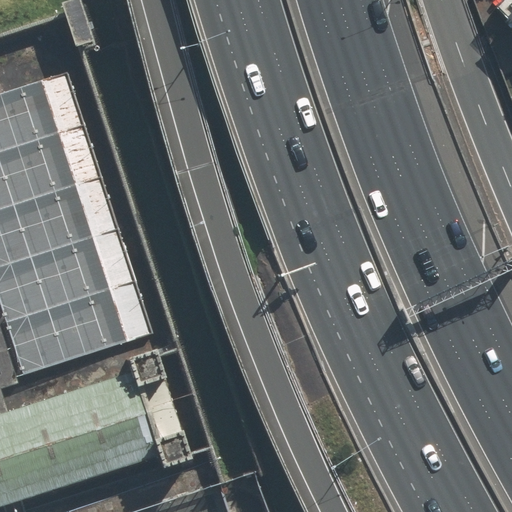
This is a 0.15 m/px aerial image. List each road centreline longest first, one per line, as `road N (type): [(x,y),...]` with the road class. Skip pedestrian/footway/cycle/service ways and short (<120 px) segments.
road 1 (motorway): [(476,511),(333,218),(258,0)]
road 2 (motorway): [(332,511),(230,268),(153,0)]
road 3 (motorway): [(317,0),(392,207),(511,458)]
road 4 (motorway): [(440,0),(511,174)]
